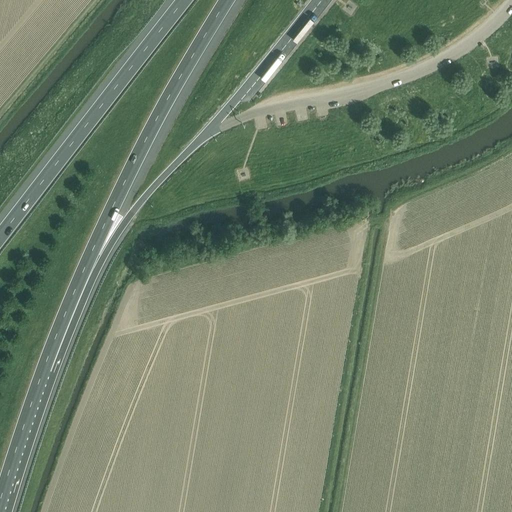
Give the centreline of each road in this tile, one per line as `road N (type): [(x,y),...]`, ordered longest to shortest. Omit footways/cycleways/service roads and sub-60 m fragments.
road 1 (track): [(337,511),(390,208),(511,149)]
road 2 (motorway): [(43,370),(124,182),(226,0)]
road 3 (motorway): [(184,0),(0,237)]
road 4 (motorway): [(43,370),(64,345),(112,240),(202,136)]
road 5 (motorway): [(0,502),(43,370)]
